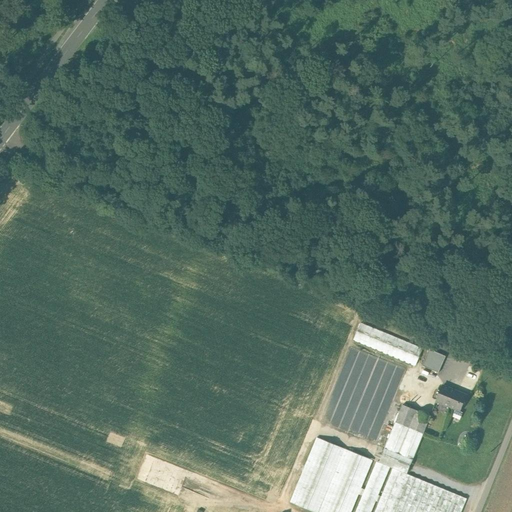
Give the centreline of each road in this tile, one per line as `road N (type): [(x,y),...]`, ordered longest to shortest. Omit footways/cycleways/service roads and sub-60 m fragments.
road 1 (unclassified): [(511,345),(0,143)]
road 2 (secondary): [(0,140),(105,0)]
